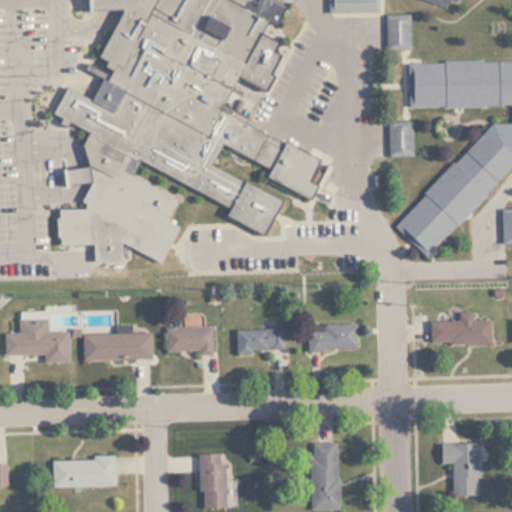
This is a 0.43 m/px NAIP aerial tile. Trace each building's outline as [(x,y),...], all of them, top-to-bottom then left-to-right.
[(86,0),(86,10),(106,9),(117,8),(118,12),(94,56),(103,60),(100,66),(107,70),(102,83),(119,91),(109,111),(63,87),(49,112),(58,118),(57,123),(63,126),(66,121),(85,132),(78,144),(86,166),(62,170),(64,184),(87,181),(78,201),(83,208),(58,209),(52,217),(53,237),(59,246),(89,245),(90,261),(118,260),(118,242),(159,262),(175,227),(162,220),(172,199),(121,170),(131,153),(228,210),(244,183),(208,164),(219,144),(265,169),(264,176),(306,199),(312,186),(302,181),(315,159),(280,141),(277,143),(218,110),(235,77),(262,91),(277,55),(269,49),(274,42),(259,34),(265,22),(272,24),(284,6),(272,0),(86,0)] [(377,13),(377,0),(326,0),(326,13),(377,13)] [(423,0),(453,8),(455,0),(423,0)] [(408,14),(383,14),(383,50),(408,50),(408,14)] [(511,60),(405,63),(406,109),(411,109),(510,106),(510,123),(486,124),(457,156),(391,227),(421,255),(427,255),(511,162),(511,60)] [(386,157),(410,157),(410,122),(386,122),(386,157)] [(455,321),(426,322),(427,345),(487,344),(487,320),(470,321),(470,313),(454,313),(455,321)] [(2,355),(41,354),(41,362),(65,362),(64,332),(45,332),(44,318),(15,319),(16,333),(1,334),(2,355)] [(353,350),(353,325),(304,325),(304,350),(353,350)] [(163,327),(163,353),(209,353),(209,327),(163,327)] [(232,351),(281,351),(281,329),(232,329),(232,351)] [(79,334),(80,360),(148,359),(148,333),(79,334)] [(308,511),(335,510),(335,443),(308,443),(308,511)] [(437,444),(437,464),(449,464),(449,496),(476,496),(476,443),(437,444)] [(223,509),(222,454),(196,454),(196,509),(223,509)] [(49,459),(49,488),(112,487),(112,458),(49,459)]
